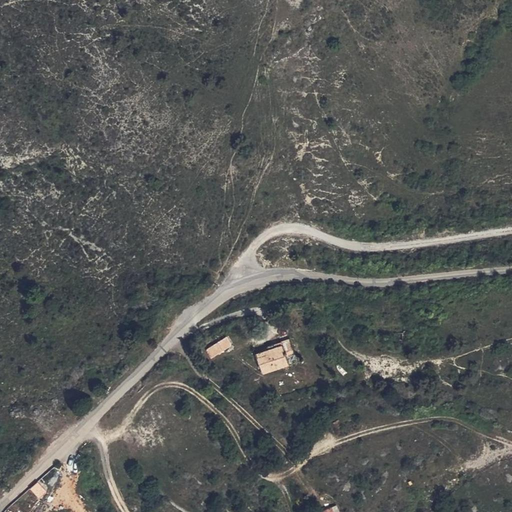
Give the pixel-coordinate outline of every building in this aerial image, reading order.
[(231,344),(227,337),(205,348),(210,356),(231,344)] [(294,354),(289,339),(268,346),(269,350),(256,355),(262,373),(289,364),(287,357),(294,354)] [(43,478),(51,485),(60,475),(52,468),(43,478)] [(48,493),(38,483),(29,491),(40,501),(48,493)] [(334,511),(331,502),(320,505),(322,511),(334,511)]
